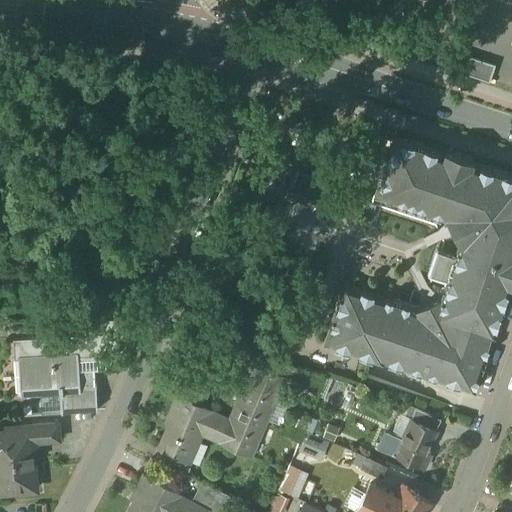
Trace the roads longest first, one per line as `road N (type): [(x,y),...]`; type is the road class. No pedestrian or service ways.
road 1 (residential): [(242,37),(216,166),(167,305),(58,511)]
road 2 (secondary): [(242,37),(511,125)]
road 3 (secondary): [(0,5),(161,25)]
road 4 (unknown): [(511,253),(378,167)]
road 5 (residential): [(452,511),(511,378)]
